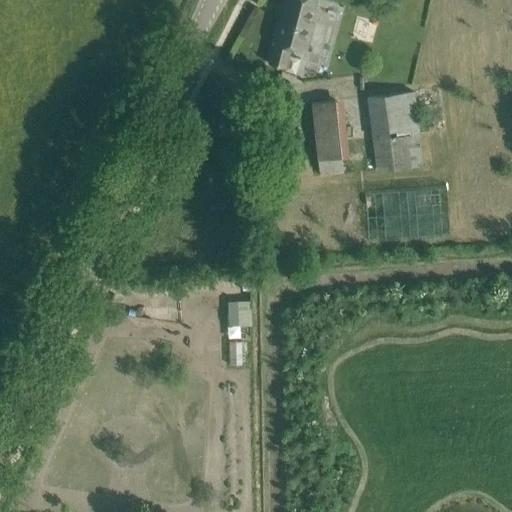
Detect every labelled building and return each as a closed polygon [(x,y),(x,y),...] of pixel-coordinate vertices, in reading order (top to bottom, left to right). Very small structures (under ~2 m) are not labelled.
[(284,0),(268,63),(284,68),(290,47),(305,52),(313,21),(310,21),(316,0),(284,0)] [(423,165),(414,91),(368,96),(376,171),(423,165)] [(317,174),(349,173),(346,98),(314,100),(317,174)] [(232,299),(232,325),(253,324),(253,299),(232,299)] [(243,364),(243,341),(229,341),(230,364),(243,364)]
